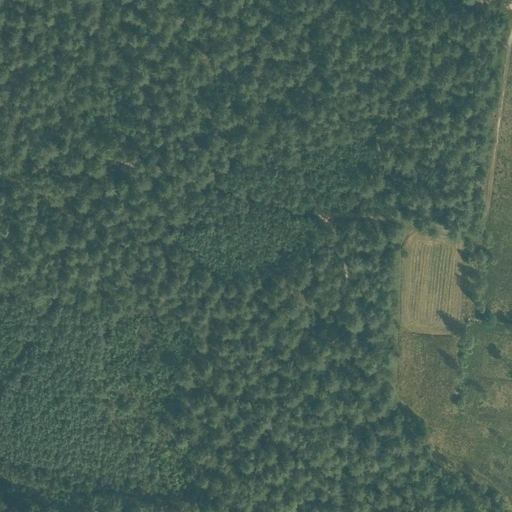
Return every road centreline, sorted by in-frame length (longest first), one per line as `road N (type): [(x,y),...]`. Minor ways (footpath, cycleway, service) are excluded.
road 1 (track): [(327,218),(71,135),(39,111),(0,98)]
road 2 (track): [(511,42),(480,233),(344,220)]
road 3 (track): [(196,511),(243,368),(285,352),(347,263)]
road 4 (track): [(327,218),(231,47),(234,0)]
road 5 (track): [(191,511),(90,478),(67,482),(0,470)]
